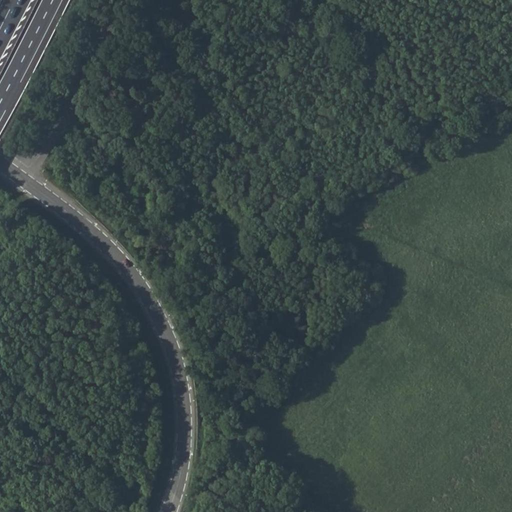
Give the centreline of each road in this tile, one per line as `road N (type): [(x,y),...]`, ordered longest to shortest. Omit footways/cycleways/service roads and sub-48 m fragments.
road 1 (tertiary): [(23,176),(114,250),(171,340),(186,430),(169,511)]
road 2 (residential): [(23,176),(129,0)]
